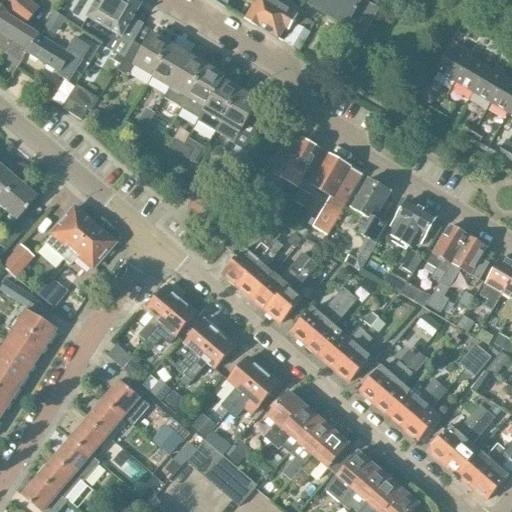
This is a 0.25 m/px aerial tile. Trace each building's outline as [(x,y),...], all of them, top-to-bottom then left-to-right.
[(26,55),(38,36),(23,27),(38,8),(29,0),(13,0),(5,10),(0,5),(0,51),(3,53),(0,56),(0,57),(17,67),(25,55),(26,55)] [(129,78),(136,68),(134,67),(145,50),(123,37),(141,6),(130,0),(97,0),(98,1),(87,19),(121,39),(119,41),(118,40),(111,51),(125,60),(118,71),(129,78)] [(208,0),(224,9),(229,0),(208,0)] [(255,0),(257,1),(245,21),(278,41),(285,31),(288,32),(297,17),(269,1),(269,0),(255,0)] [(313,0),(310,6),(344,27),(343,29),(361,40),(378,12),(360,2),(361,0),(313,0)] [(54,12),(43,29),(55,37),(66,20),(54,12)] [(315,25),(303,18),(292,37),(283,44),(299,53),(315,25)] [(136,68),(153,78),(172,46),(153,35),(145,50),(134,67),(136,68)] [(38,36),(26,55),(58,75),(56,77),(67,84),(82,59),(89,48),(78,42),(74,39),(65,53),(38,36)] [(153,78),(170,88),(189,57),(172,46),(153,78)] [(454,84),(469,59),(451,48),(436,73),(454,84)] [(207,68),(189,57),(170,88),(164,98),(182,109),(207,68)] [(454,84),(472,95),(487,69),(469,59),(454,84)] [(205,109),(207,110),(224,81),(225,82),(227,79),(207,68),(182,109),(199,120),(205,109)] [(472,95),(490,105),(505,80),(487,69),(472,95)] [(490,105),(508,116),(511,108),(511,84),(505,80),(490,105)] [(207,110),(199,123),(216,134),(242,92),(225,82),(224,81),(207,110)] [(242,92),(216,134),(234,145),(243,151),(258,127),(248,121),(259,102),(242,92)] [(435,117),(444,123),(454,105),(445,100),(440,109),(435,117)] [(86,112),(69,101),(63,111),(80,122),(86,112)] [(435,117),(440,109),(432,104),(427,113),(435,117)] [(144,133),(149,125),(140,120),(135,128),(144,133)] [(149,125),(144,133),(152,138),(157,130),(149,125)] [(471,139),(476,129),(468,125),(463,134),(471,139)] [(485,135),(476,129),(471,139),(479,144),(485,135)] [(289,137),(269,171),(297,188),(319,150),(302,140),(300,144),(289,137)] [(170,149),(180,155),(185,147),(175,141),(170,149)] [(506,159),(511,151),(503,146),(498,155),(506,159)] [(185,147),(180,155),(187,160),(192,151),(185,147)] [(361,177),(328,158),(311,188),(330,199),(313,230),(327,237),(361,177)] [(0,198),(15,180),(0,167),(0,198)] [(15,180),(0,198),(0,205),(17,219),(35,198),(15,180)] [(367,180),(350,211),(363,218),(355,233),(367,240),(359,252),(369,258),(377,245),(374,244),(385,226),(389,219),(379,213),(390,194),(367,180)] [(257,209),(277,220),(285,207),(265,195),(257,209)] [(395,232),(390,240),(410,252),(415,243),(420,246),(435,220),(406,203),(391,230),(395,232)] [(44,243),(63,260),(92,226),(73,210),(44,243)] [(222,277),(236,288),(269,252),(268,251),(273,245),(272,244),(280,235),(266,222),(258,232),(266,240),(261,245),(263,246),(253,257),(245,250),(222,277)] [(11,225),(0,237),(0,257),(21,233),(11,225)] [(92,226),(63,260),(70,266),(78,257),(92,268),(113,244),(92,226)] [(467,238),(449,228),(428,264),(438,270),(432,280),(440,285),(467,238)] [(295,235),(288,242),(295,248),(302,241),(295,235)] [(486,249),(467,238),(440,285),(441,285),(428,307),(442,315),(449,302),(445,299),(461,271),(479,281),(489,264),(480,259),(486,249)] [(21,245),(2,266),(15,278),(33,257),(21,245)] [(236,288),(251,300),(273,275),(266,269),(276,258),(274,257),(278,252),(273,247),(269,252),(236,288)] [(411,251),(401,268),(413,275),(423,258),(411,251)] [(273,275),(251,300),(265,313),(297,276),(303,270),(311,261),(303,255),(290,270),(291,271),(281,282),(273,275)] [(486,287),(480,296),(488,301),(484,306),(493,311),(502,296),(511,277),(511,263),(503,258),(486,287)] [(318,267),(311,261),(265,313),(281,326),(303,301),(296,294),(305,283),(318,267)] [(50,275),(36,293),(53,307),(67,290),(50,275)] [(500,316),(507,320),(511,311),(511,277),(502,296),(509,301),(500,316)] [(24,312),(43,324),(50,312),(34,299),(5,280),(0,288),(0,292),(26,309),(24,312)] [(406,284),(401,294),(414,302),(420,292),(406,284)] [(147,341),(182,301),(167,288),(146,311),(154,319),(140,335),(147,341)] [(305,348),(350,295),(344,289),(321,316),(313,309),(291,335),(305,348)] [(465,293),(458,304),(467,309),(474,298),(465,293)] [(305,348),(320,360),(342,334),(335,328),(358,301),(350,295),(305,348)] [(153,347),(161,339),(169,346),(197,314),(182,301),(147,341),(153,347)] [(43,324),(24,312),(0,349),(0,376),(18,387),(54,331),(43,324)] [(371,329),(379,320),(372,314),(365,323),(370,328),(371,329)] [(424,316),(415,327),(431,339),(439,328),(424,316)] [(464,317),(457,327),(468,334),(475,323),(464,317)] [(372,340),(370,338),(375,332),(378,335),(386,326),(379,320),(371,329),(370,328),(365,334),(366,335),(334,372),(348,385),(371,359),(363,352),(372,340)] [(185,375),(220,334),(206,321),(185,345),(193,352),(178,369),(185,375)] [(320,360),(334,372),(366,335),(365,334),(359,329),(349,340),(342,334),(320,360)] [(462,331),(438,360),(444,366),(469,337),(462,331)] [(481,331),(476,339),(488,346),(493,337),(481,331)] [(220,334),(185,375),(175,386),(183,393),(207,364),(215,371),(236,347),(220,334)] [(511,341),(499,334),(493,344),(510,355),(511,351),(511,341)] [(123,369),(132,359),(117,346),(108,356),(123,369)] [(476,346),(459,365),(475,378),(491,359),(476,346)] [(424,348),(406,369),(414,375),(431,355),(424,348)] [(508,358),(500,353),(484,373),(493,378),(494,377),(495,378),(508,358)] [(146,370),(132,359),(123,369),(136,381),(146,370)] [(222,419),(229,413),(229,412),(264,372),(249,359),(229,383),(237,389),(215,413),(222,419)] [(360,394),(374,406),(406,369),(405,368),(399,363),(390,375),(382,368),(360,394)] [(374,406),(389,419),(411,393),(404,387),(414,375),(406,369),(374,406)] [(235,418),(243,410),(251,416),(279,385),(264,372),(229,412),(229,413),(235,418)] [(480,397),(493,378),(484,373),(471,390),(480,397)] [(0,415),(18,387),(0,376),(0,415)] [(160,381),(150,392),(161,402),(171,390),(160,381)] [(411,393),(389,419),(403,431),(434,393),(435,394),(440,387),(439,386),(434,382),(428,388),(425,392),(417,385),(411,393)] [(104,402),(133,426),(150,407),(121,383),(104,402)] [(434,393),(403,431),(418,444),(440,418),(432,411),(442,400),(447,393),(440,387),(435,394),(434,393)] [(172,391),(164,402),(175,412),(184,401),(172,391)] [(272,444),(304,407),(289,393),(269,417),(276,423),(264,437),(272,444)] [(452,428),(430,453),(443,465),(476,429),(481,422),(495,406),(486,399),(479,406),(482,408),(459,434),(452,428)] [(104,402),(88,421),(107,437),(123,419),(133,427),(133,426),(104,402)] [(476,429),(443,465),(458,478),(480,452),(473,446),(495,420),(491,416),(498,408),(495,406),(481,422),(476,429)] [(291,436),(299,443),(319,419),(304,407),(272,444),(279,450),(291,436)] [(202,415),(191,427),(205,439),(216,426),(202,415)] [(294,463),(283,475),(291,482),(294,479),(294,478),(334,432),(319,419),(299,443),(306,449),(294,463)] [(91,456),(107,437),(88,421),(72,440),(91,456)] [(182,435),(166,421),(150,439),(165,453),(182,435)] [(334,432),(294,478),(294,479),(301,485),(309,476),(321,462),(329,469),(349,445),(334,432)] [(100,464),(91,456),(72,440),(55,459),(84,483),(100,464)] [(223,440),(215,449),(223,456),(231,447),(223,440)] [(187,461),(196,469),(214,448),(205,441),(190,457),(187,461)] [(504,454),(472,490),(487,503),(510,477),(502,471),(511,460),(511,458),(511,444),(510,447),(504,454)] [(196,469),(205,477),(223,456),(215,449),(214,448),(196,469)] [(480,452),(458,478),(472,490),(504,454),(498,448),(488,459),(480,452)] [(236,449),(227,459),(231,464),(236,468),(246,457),(236,449)] [(182,451),(174,461),(181,468),(187,461),(190,457),(182,451)] [(335,477),(326,487),(328,489),(326,491),(341,504),(373,466),(358,453),(338,476),(336,479),(335,477)] [(205,477),(213,484),(231,464),(227,459),(223,456),(205,477)] [(55,459),(39,478),(67,502),(84,483),(55,459)] [(174,477),(181,468),(174,461),(166,470),(174,477)] [(213,484),(222,492),(240,471),(236,468),(231,464),(213,484)] [(361,497),(367,502),(388,478),(373,466),(341,504),(349,511),(361,497)] [(222,492),(231,500),(249,479),(240,471),(222,492)] [(58,511),(67,502),(39,478),(23,497),(40,511),(58,511)] [(367,502),(368,503),(361,511),(385,511),(403,491),(388,478),(367,502)] [(249,479),(231,500),(240,507),(258,487),(249,479)] [(149,506),(155,498),(165,486),(158,480),(141,499),(149,506)] [(403,491),(385,511),(413,511),(419,505),(403,491)] [(158,511),(164,506),(155,498),(149,506),(143,511),(158,511)] [(134,508),(138,511),(143,511),(149,506),(141,499),(134,508)]
